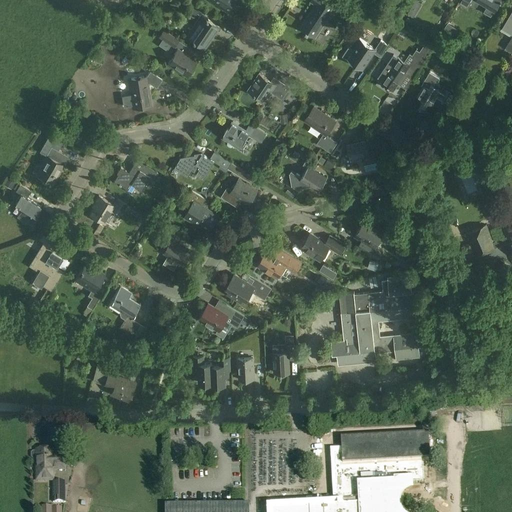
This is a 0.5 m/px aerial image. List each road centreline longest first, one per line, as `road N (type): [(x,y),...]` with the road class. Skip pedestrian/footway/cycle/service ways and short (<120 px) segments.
road 1 (residential): [(249,39),(385,127),(399,149),(398,182),(387,193),(234,231),(202,280),(187,292),(170,291),(75,232),(64,218),(66,200),(107,140),(175,127),(199,111)]
road 2 (residential): [(511,360),(392,404),(165,415),(0,409)]
